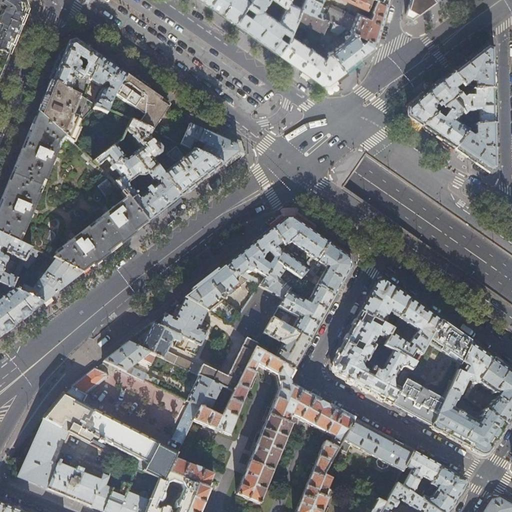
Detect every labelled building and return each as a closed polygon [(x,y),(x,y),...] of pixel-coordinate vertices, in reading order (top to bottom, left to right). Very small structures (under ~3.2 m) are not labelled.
[(0,0),(0,11),(1,13),(0,15),(0,53),(7,56),(17,33),(26,11),(24,4),(18,0),(0,0)] [(249,0),(248,0),(210,0),(208,4),(219,12),(234,23),(249,0)] [(249,0),(234,23),(255,37),(278,53),(289,36),(295,21),(301,8),(301,7),(289,2),(289,0),(249,0)] [(301,8),(376,41),(382,20),(387,3),(379,0),(304,0),(301,7),(301,8)] [(426,8),(436,1),(435,0),(409,0),(405,15),(411,19),(426,8)] [(324,50),(328,54),(325,59),(318,54),(318,52),(315,51),(315,52),(308,48),(312,42),(308,40),(306,41),(304,45),(289,36),(278,53),(289,61),(303,71),(310,75),(321,83),(327,84),(335,78),(349,66),(375,47),(376,41),(301,8),(295,21),(324,34),(326,29),(338,34),(340,33),(346,41),(343,43),(338,38),(324,50)] [(94,68),(93,67),(100,57),(83,45),(74,39),(67,41),(64,50),(58,64),(51,81),(71,91),(76,80),(74,80),(76,76),(80,78),(83,78),(86,79),(85,82),(88,83),(90,79),(94,68)] [(469,59),(452,73),(460,84),(462,87),(471,81),(472,82),(474,83),(474,90),(494,89),(493,68),(493,49),(484,47),(469,59)] [(60,48),(47,79),(51,81),(58,64),(64,50),(60,48)] [(113,66),(100,57),(93,67),(94,68),(90,79),(97,84),(99,86),(103,86),(105,85),(107,84),(108,84),(108,87),(109,89),(107,91),(105,89),(102,89),(100,90),(98,93),(94,107),(106,112),(107,108),(115,91),(126,75),(113,66)] [(460,84),(452,73),(432,88),(425,95),(407,109),(407,116),(414,121),(421,126),(436,114),(432,109),(439,104),(443,108),(452,101),(458,96),(453,90),(460,84)] [(145,89),(126,75),(115,91),(107,108),(131,120),(152,130),(169,105),(145,89)] [(87,99),(71,91),(51,81),(45,97),(38,113),(73,143),(79,129),(75,127),(87,99)] [(494,107),(494,89),(474,90),(472,90),(472,96),(465,96),(463,98),(460,94),(458,96),(452,101),(462,113),(464,115),(468,112),(470,112),(470,117),(478,117),(478,125),(494,124),(494,107)] [(462,113),(452,101),(443,108),(436,114),(421,126),(441,140),(447,144),(454,149),(467,133),(468,131),(455,122),(462,113)] [(39,253),(54,260),(81,273),(91,265),(93,267),(127,241),(125,239),(132,234),(146,223),(108,174),(99,166),(94,162),(73,143),(38,113),(27,139),(22,151),(20,150),(0,197),(0,199),(2,200),(0,204),(0,234),(30,249),(39,253)] [(152,130),(131,120),(127,129),(129,133),(132,135),(132,137),(141,148),(132,154),(132,155),(146,174),(147,174),(157,167),(158,167),(152,159),(162,153),(161,148),(158,146),(154,143),(152,144),(148,138),(152,130)] [(218,137),(215,135),(189,124),(180,144),(189,148),(191,144),(192,144),(191,146),(193,147),(194,145),(196,144),(198,145),(199,143),(202,145),(201,149),(197,147),(195,147),(194,151),(222,164),(238,152),(236,145),(218,137)] [(495,147),(494,124),(478,125),(474,125),(475,136),(473,137),(467,133),(454,149),(471,161),(489,173),(495,169),(495,147)] [(200,181),(222,164),(194,151),(192,150),(188,154),(183,158),(173,145),(164,153),(168,159),(170,158),(172,161),(176,161),(177,162),(162,174),(180,197),(200,181)] [(123,158),(114,146),(94,162),(99,166),(107,159),(115,169),(108,174),(146,223),(162,210),(166,207),(179,197),(180,197),(162,174),(157,167),(147,174),(146,174),(132,155),(126,160),(123,159),(123,158)] [(284,219),(270,229),(282,246),(288,251),(292,246),(295,248),(294,250),(307,261),(309,258),(311,259),(309,263),(312,265),(314,262),(328,244),(312,233),(307,230),(291,219),(284,219)] [(256,241),(251,244),(258,254),(259,254),(298,280),(301,277),(306,271),(278,252),(282,246),(270,229),(266,233),(261,237),(256,241)] [(0,260),(1,258),(0,255),(3,250),(5,251),(4,253),(5,253),(20,260),(19,263),(23,265),(30,249),(0,234),(0,260)] [(257,286),(280,300),(287,292),(298,280),(259,254),(258,254),(251,244),(240,253),(223,267),(246,280),(257,286)] [(341,253),(328,244),(314,262),(312,265),(309,268),(306,271),(314,276),(320,266),(321,267),(320,270),(322,271),(315,285),(334,296),(342,281),(350,267),(348,258),(341,253)] [(27,268),(39,253),(30,249),(23,265),(27,268)] [(2,257),(1,258),(0,260),(0,283),(12,290),(16,281),(23,265),(19,263),(16,269),(14,269),(12,273),(14,274),(12,277),(2,272),(6,262),(6,260),(5,259),(2,257)] [(60,290),(81,273),(54,260),(43,275),(41,273),(36,279),(39,281),(33,289),(16,281),(12,290),(42,303),(60,290)] [(246,280),(223,267),(208,279),(184,298),(204,310),(230,326),(239,313),(222,301),(221,300),(246,280)] [(369,295),(359,312),(385,327),(387,324),(383,322),(387,313),(398,319),(408,300),(395,291),(382,282),(375,284),(369,295)] [(0,335),(20,320),(42,303),(12,290),(0,283),(0,335)] [(321,319),(334,296),(315,285),(305,303),(303,301),(304,299),(302,297),(300,300),(287,292),(280,300),(277,305),(296,316),(290,329),(310,340),(321,319)] [(204,310),(184,298),(181,300),(177,303),(172,307),(167,311),(163,315),(155,321),(148,326),(134,337),(127,342),(154,355),(198,376),(220,386),(232,392),(254,348),(256,345),(261,335),(270,318),(277,305),(280,300),(257,286),(239,313),(230,326),(245,339),(225,377),(200,365),(199,367),(165,351),(171,340),(174,341),(172,346),(183,351),(184,350),(197,356),(212,326),(200,319),(204,310)] [(430,316),(408,300),(398,319),(417,332),(407,346),(390,334),(387,340),(383,347),(389,350),(414,363),(417,358),(410,355),(413,351),(419,354),(438,321),(430,316)] [(392,331),(385,327),(359,312),(345,337),(330,363),(334,375),(358,388),(389,406),(390,404),(399,390),(389,384),(396,370),(398,371),(400,368),(404,368),(409,371),(414,364),(414,363),(389,350),(381,364),(367,356),(373,345),(370,344),(375,334),(377,334),(387,340),(390,334),(392,331)] [(280,323),(270,318),(261,335),(266,338),(265,341),(272,345),(274,342),(280,345),(272,359),(292,371),(301,355),(310,340),(290,329),(287,333),(278,328),(280,323)] [(448,328),(438,321),(419,354),(417,358),(414,363),(414,364),(422,369),(434,347),(459,364),(469,342),(461,337),(448,328)] [(154,355),(127,342),(121,348),(112,355),(103,362),(142,380),(144,374),(132,368),(131,366),(140,359),(149,366),(154,355)] [(478,349),(469,342),(459,364),(447,389),(459,395),(465,381),(468,377),(473,381),(470,387),(472,388),(474,383),(491,358),(478,349)] [(266,351),(256,345),(254,348),(264,354),(266,351)] [(264,354),(254,348),(232,392),(220,417),(208,411),(199,407),(192,420),(229,434),(256,364),(274,374),(277,387),(236,494),(260,503),(291,422),(289,422),(291,415),(293,416),(308,423),(330,436),(327,442),(322,440),(294,511),(321,511),(327,497),(326,496),(332,478),(322,472),(336,447),(352,419),(320,402),(317,400),(296,388),(289,385),(287,379),(292,371),(272,359),(264,354)] [(511,372),(508,370),(491,358),(474,383),(472,388),(466,398),(469,400),(480,385),(491,392),(497,394),(496,396),(489,403),(484,410),(505,424),(511,413),(511,372)] [(42,419),(69,433),(88,443),(92,436),(138,460),(135,467),(158,479),(163,481),(167,473),(174,459),(176,454),(82,405),(87,396),(84,395),(107,377),(105,374),(94,369),(74,385),(62,394),(52,407),(41,419),(42,419)] [(208,411),(220,386),(198,376),(185,400),(189,402),(199,407),(208,411)] [(404,380),(399,390),(390,404),(414,417),(430,425),(442,400),(404,380)] [(456,401),(459,395),(447,389),(442,400),(430,425),(429,427),(446,436),(446,437),(454,441),(461,445),(462,445),(478,453),(480,454),(485,453),(486,452),(487,451),(494,440),(505,424),(484,410),(482,409),(481,411),(481,412),(478,416),(477,416),(475,419),(465,414),(464,417),(452,410),(451,407),(453,402),(453,403),(456,401)] [(192,420),(199,407),(189,402),(171,440),(181,444),(192,420)] [(66,440),(69,433),(42,419),(32,442),(16,477),(46,489),(56,465),(48,462),(59,438),(66,440)] [(373,431),(352,419),(336,447),(345,452),(349,443),(400,471),(411,451),(398,444),(373,431)] [(428,461),(411,451),(400,471),(393,484),(420,501),(422,496),(413,490),(414,487),(419,477),(423,478),(430,482),(439,467),(428,461)] [(58,459),(56,465),(46,489),(66,497),(89,506),(101,476),(75,465),(73,469),(58,463),(59,460),(58,459)] [(174,459),(167,473),(195,483),(183,511),(199,511),(211,483),(209,482),(212,473),(174,459)] [(439,467),(430,482),(429,484),(435,488),(434,491),(430,497),(425,498),(422,496),(420,501),(438,511),(446,511),(456,498),(464,486),(462,479),(453,474),(439,467)] [(183,511),(195,483),(167,473),(163,481),(158,479),(148,501),(144,511),(183,511)] [(102,475),(101,476),(89,506),(95,509),(101,511),(111,489),(105,486),(108,477),(102,475)] [(118,492),(111,489),(101,511),(103,511),(116,511),(125,492),(128,485),(122,483),(118,492)] [(377,511),(438,511),(420,501),(393,484),(382,503),(377,511)] [(144,511),(148,501),(125,492),(116,511),(144,511)] [(377,511),(382,503),(372,497),(363,511),(377,511)] [(483,511),(482,511),(511,511),(511,506),(511,505),(498,498),(491,500),(483,511)] [(0,511),(23,511),(8,506),(0,502),(0,511)]
